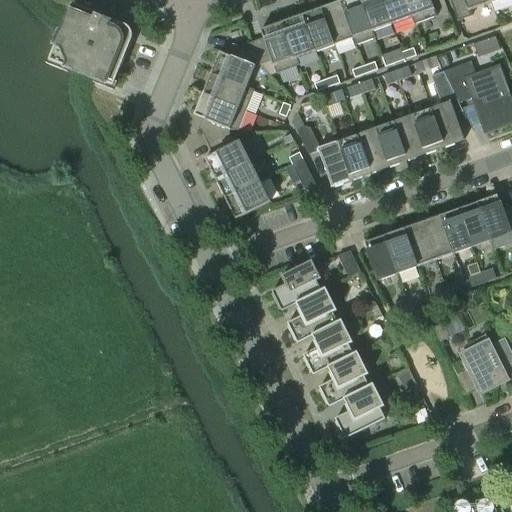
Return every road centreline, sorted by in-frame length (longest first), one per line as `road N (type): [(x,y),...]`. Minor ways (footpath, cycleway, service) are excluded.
road 1 (residential): [(209,266),(511,156)]
road 2 (residential): [(209,266),(150,137),(184,39),(185,12)]
road 3 (residential): [(321,489),(209,266)]
road 4 (residential): [(321,489),(511,422)]
